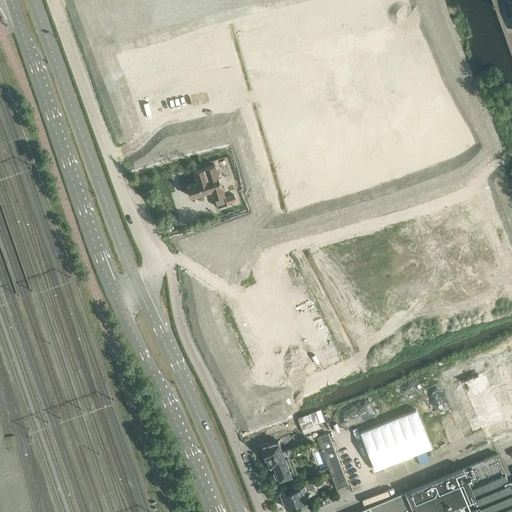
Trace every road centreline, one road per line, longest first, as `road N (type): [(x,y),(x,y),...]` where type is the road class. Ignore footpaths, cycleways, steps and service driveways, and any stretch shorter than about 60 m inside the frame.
road 1 (primary): [(13,0),(117,300)]
road 2 (primary): [(140,289),(34,0)]
road 3 (unclassified): [(140,289),(149,251),(55,0)]
road 4 (primary): [(239,511),(140,289)]
road 5 (primary): [(117,300),(216,511)]
road 6 (unknown): [(108,153),(220,112),(312,98)]
road 7 (unclassified): [(337,511),(493,451)]
